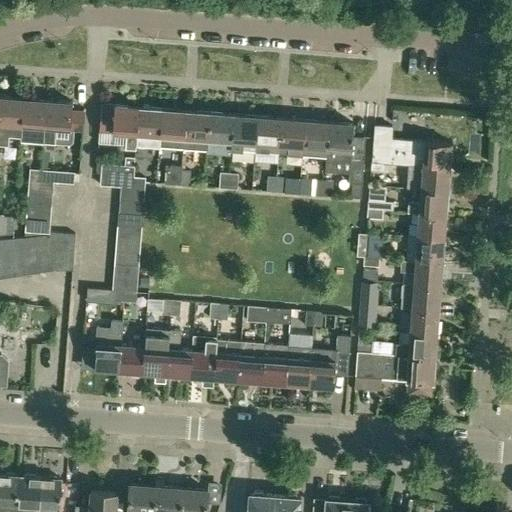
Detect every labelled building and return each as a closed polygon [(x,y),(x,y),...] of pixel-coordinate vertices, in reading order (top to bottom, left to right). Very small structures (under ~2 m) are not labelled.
[(0,144),(8,145),(9,136),(21,136),(22,124),(24,97),(0,96),(0,97),(0,144)] [(48,99),(24,97),(22,124),(21,136),(20,140),(44,142),(45,126),(48,99)] [(48,99),(45,126),(44,142),(55,142),(56,127),(83,129),(84,112),(71,111),(72,101),(48,99)] [(101,104),(99,130),(98,142),(124,145),(123,146),(135,147),(136,143),(138,107),(101,104)] [(136,143),(159,145),(160,145),(163,109),(138,107),(136,143)] [(183,147),(184,136),(186,110),(163,109),(160,145),(183,147)] [(186,110),(184,136),(183,147),(207,149),(210,112),(186,110)] [(231,150),(231,140),(234,114),(210,112),(207,149),(207,152),(230,154),(231,150)] [(231,150),(255,152),(256,142),(258,116),(234,114),(231,140),(231,150)] [(258,116),(256,142),(255,152),(269,153),(269,152),(279,153),(282,118),(258,116)] [(289,145),(304,146),(306,120),(282,118),(279,153),(288,154),(289,145)] [(315,156),(326,157),(329,122),(306,120),(304,146),(316,147),(315,156)] [(363,164),(365,136),(353,135),(354,123),(329,122),(326,157),(325,171),(338,172),(339,160),(355,161),(355,163),(363,164)] [(385,162),(423,165),(449,167),(451,142),(392,138),(393,125),(373,124),(371,160),(385,162)] [(50,155),(43,154),(42,168),(49,169),(50,155)] [(385,170),(385,162),(371,160),(370,169),(385,170)] [(133,186),(133,176),(134,166),(102,164),(100,184),(121,186),(133,186)] [(164,183),(181,184),(182,169),(182,165),(165,164),(164,183)] [(448,191),(449,167),(423,165),(421,189),(448,191)] [(29,179),(41,180),(42,170),(30,169),(29,179)] [(190,169),(182,169),(181,184),(190,184),(190,169)] [(41,180),(53,181),(74,183),(74,173),(42,170),(41,180)] [(219,187),(227,188),(229,172),(220,171),(219,187)] [(238,173),(229,172),(227,188),(237,189),(238,173)] [(266,191),(275,191),(277,175),(268,175),(266,191)] [(286,176),(277,175),(275,191),(285,192),(286,176)] [(133,186),(145,187),(146,177),(133,176),(133,186)] [(314,194),(323,195),(324,179),(315,178),(314,194)] [(362,179),(353,178),(352,195),(360,196),(362,179)] [(53,181),(41,180),(29,179),(28,192),(52,194),(53,181)] [(334,180),(324,179),(323,195),(333,195),(334,180)] [(145,187),(133,186),(121,186),(120,198),(144,200),(145,187)] [(421,189),(420,201),(408,200),(408,212),(419,212),(446,215),(448,191),(421,189)] [(28,192),(27,205),(51,207),(52,194),(28,192)] [(144,200),(120,198),(119,211),(143,213),(144,200)] [(368,199),(367,208),(383,209),(384,200),(368,199)] [(50,219),(51,207),(27,205),(26,218),(50,219)] [(382,218),(383,209),(367,208),(366,217),(382,218)] [(119,211),(118,224),(141,226),(143,213),(119,211)] [(446,215),(419,212),(417,237),(444,239),(446,215)] [(50,219),(26,218),(25,230),(49,232),(50,219)] [(13,221),(12,236),(24,235),(24,222),(13,221)] [(118,224),(117,237),(140,239),(141,226),(118,224)] [(49,232),(0,238),(0,276),(53,270),(49,232)] [(444,239),(417,237),(408,236),(407,245),(404,248),(407,251),(406,259),(442,263),(444,239)] [(139,252),(140,239),(117,237),(116,250),(139,252)] [(364,256),(379,257),(380,248),(357,246),(356,255),(364,256)] [(116,250),(115,262),(138,264),(139,252),(116,250)] [(379,266),(379,257),(364,256),(363,265),(379,266)] [(402,283),(414,284),(440,285),(442,263),(406,259),(401,259),(400,270),(403,270),(402,283)] [(137,277),(138,264),(115,262),(113,275),(137,277)] [(377,270),(363,269),(362,279),(376,280),(377,270)] [(112,288),(124,289),(136,290),(137,277),(113,275),(112,288)] [(440,285),(414,284),(402,283),(401,307),(412,307),(439,309),(440,285)] [(112,299),(123,300),(124,289),(112,288),(112,299)] [(124,289),(123,300),(135,301),(136,290),(124,289)] [(360,303),(375,304),(376,295),(361,294),(360,303)] [(162,314),(170,314),(171,299),(163,298),(162,314)] [(181,299),(171,299),(170,314),(180,315),(181,299)] [(209,317),(218,318),(219,302),(210,301),(209,317)] [(228,303),(219,302),(218,318),(227,319),(228,303)] [(375,313),(375,304),(360,303),(360,312),(375,313)] [(246,320),(266,322),(267,306),(247,305),(246,320)] [(267,306),(266,322),(290,323),(291,308),(267,306)] [(412,307),(410,331),(437,333),(439,309),(412,307)] [(305,324),(313,325),(314,310),(306,309),(305,324)] [(323,311),(314,310),(313,325),(322,326),(323,311)] [(118,370),(120,343),(121,327),(110,326),(109,342),(96,341),(94,368),(118,370)] [(165,373),(167,346),(169,329),(158,328),(157,345),(144,344),(142,372),(165,373)] [(358,328),(358,337),(367,338),(368,328),(358,328)] [(189,375),(192,348),(179,347),(181,329),(169,329),(167,346),(165,373),(189,375)] [(435,357),(437,333),(410,331),(409,343),(396,342),(395,354),(435,357)] [(311,346),(310,357),(308,384),(333,386),(334,373),(347,374),(350,335),(336,333),(335,348),(311,346)] [(213,377),(216,338),(217,336),(193,334),(192,348),(189,375),(213,377)] [(237,379),(239,351),(240,340),(216,338),(213,377),(237,379)] [(261,380),(263,353),(264,342),(240,340),(239,351),(237,379),(261,380)] [(288,344),(264,342),(263,353),(261,380),(285,382),(288,344)] [(373,353),(374,344),(358,342),(357,351),(373,353)] [(118,370),(142,372),(144,344),(120,343),(118,370)] [(285,382),(308,384),(310,357),(311,346),(288,344),(285,382)] [(395,354),(373,353),(357,351),(355,375),(433,381),(435,357),(395,354)] [(18,474),(0,472),(0,511),(6,511),(6,507),(15,507),(18,474)] [(29,511),(39,511),(43,476),(22,475),(20,508),(30,508),(29,511)] [(62,478),(43,476),(39,511),(59,511),(62,478)] [(154,511),(157,484),(131,482),(128,511),(118,511),(117,511),(154,511)] [(181,511),(183,487),(157,484),(154,511),(181,511)] [(183,487),(181,511),(207,511),(209,489),(183,487)] [(116,511),(118,491),(93,489),(91,511),(116,511)] [(274,511),(276,494),(251,492),(249,511),(274,511)] [(276,494),(274,511),(300,511),(301,496),(276,494)] [(347,511),(348,499),(327,498),(326,511),(347,511)] [(348,499),(347,511),(368,511),(369,500),(348,499)]
